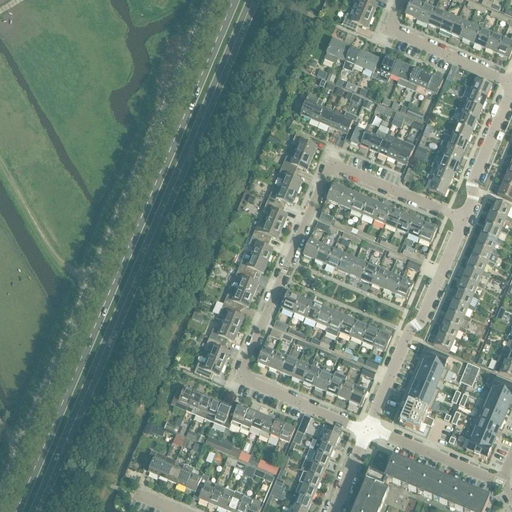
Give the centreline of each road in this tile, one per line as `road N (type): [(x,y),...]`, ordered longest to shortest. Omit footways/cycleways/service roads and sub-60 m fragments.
road 1 (primary): [(32,511),(250,0)]
road 2 (primary): [(236,0),(19,511)]
road 3 (unclassified): [(0,494),(209,0)]
road 4 (residential): [(462,219),(337,167),(327,172),(240,378),(365,431)]
road 5 (residential): [(365,431),(462,219)]
road 6 (residential): [(399,0),(391,25),(397,34),(511,83)]
road 7 (track): [(89,282),(59,262),(0,160)]
road 8 (residential): [(500,483),(365,431)]
road 9 (residential): [(462,219),(511,88)]
